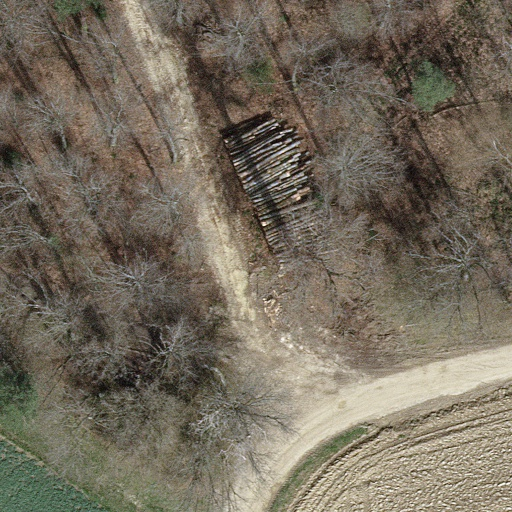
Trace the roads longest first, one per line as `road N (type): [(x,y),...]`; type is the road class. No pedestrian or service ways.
road 1 (track): [(135,0),(300,435)]
road 2 (track): [(511,359),(379,396),(300,435)]
